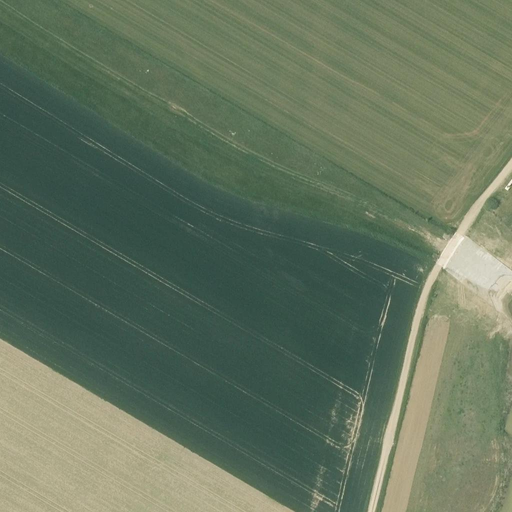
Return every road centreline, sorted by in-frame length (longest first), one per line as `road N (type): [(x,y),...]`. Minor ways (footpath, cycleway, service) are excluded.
road 1 (track): [(371,511),(413,335),(438,268)]
road 2 (track): [(438,268),(511,164)]
